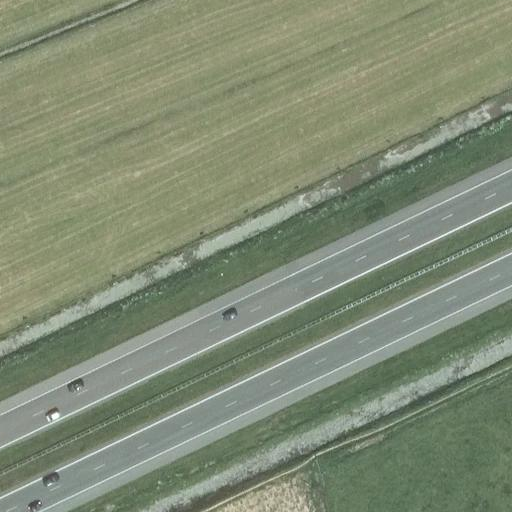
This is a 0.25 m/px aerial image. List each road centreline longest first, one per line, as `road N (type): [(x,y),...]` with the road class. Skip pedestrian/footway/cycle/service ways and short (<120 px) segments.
road 1 (motorway): [(511,187),(0,433)]
road 2 (motorway): [(9,511),(511,270)]
